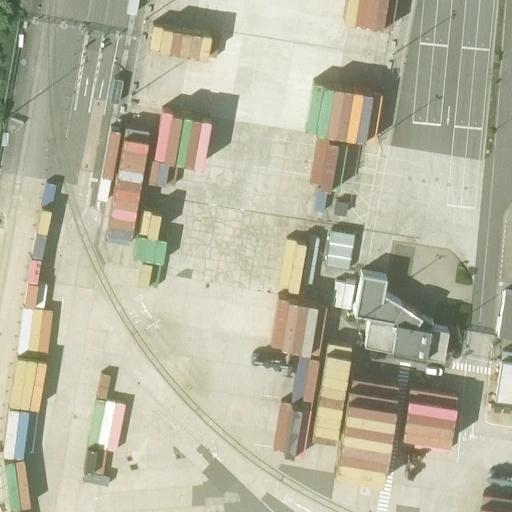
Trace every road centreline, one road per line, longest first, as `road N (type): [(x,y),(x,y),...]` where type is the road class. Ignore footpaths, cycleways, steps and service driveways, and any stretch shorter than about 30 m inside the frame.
road 1 (unknown): [(102,113),(396,170),(511,215)]
road 2 (unclassified): [(486,323),(511,117)]
